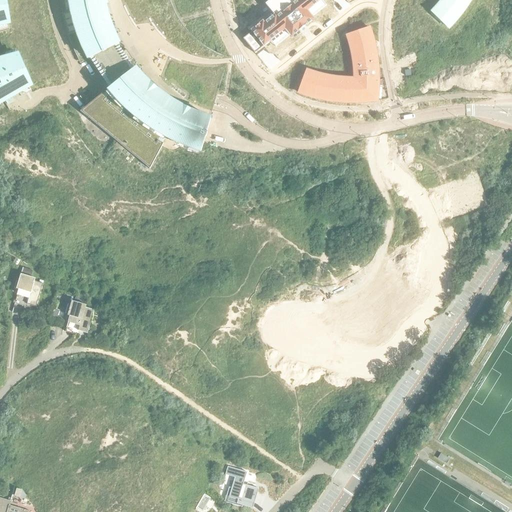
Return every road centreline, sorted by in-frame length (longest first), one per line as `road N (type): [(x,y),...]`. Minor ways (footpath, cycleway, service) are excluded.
road 1 (residential): [(369,128),(444,243),(450,268),(384,362),(354,373),(291,332)]
road 2 (tertiary): [(352,485),(511,249)]
road 3 (residential): [(235,59),(263,90),(306,117),(369,128)]
road 4 (residential): [(385,0),(380,39),(397,122)]
